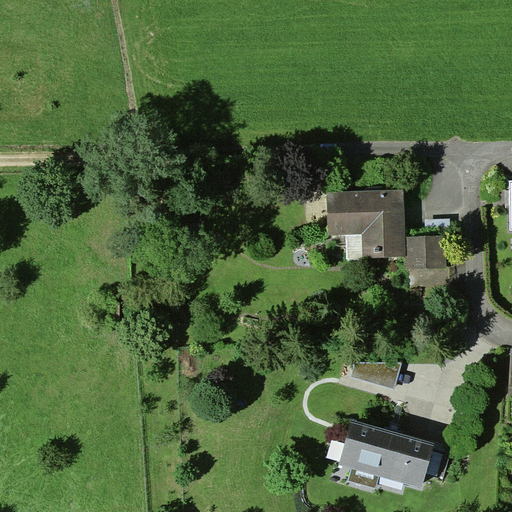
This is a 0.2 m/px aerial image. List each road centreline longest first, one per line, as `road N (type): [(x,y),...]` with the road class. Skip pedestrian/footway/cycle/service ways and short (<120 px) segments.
road 1 (track): [(317,153),(0,170)]
road 2 (residential): [(466,151),(470,279),(479,315),(511,343)]
road 3 (residential): [(466,151),(317,153)]
